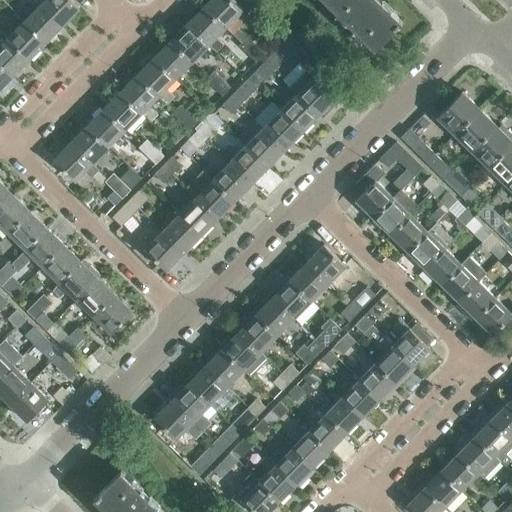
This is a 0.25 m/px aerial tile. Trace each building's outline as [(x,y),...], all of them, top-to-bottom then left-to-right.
[(44,0),(41,4),(62,24),(78,7),(71,0),(44,0)] [(210,0),(205,6),(226,27),(243,10),(246,13),(255,4),(251,0),(210,0)] [(375,49),(402,21),(380,0),(329,0),(327,3),(356,30),(357,29),(364,36),(363,37),(375,49)] [(45,41),(62,24),(41,4),(24,21),(45,41)] [(188,23),(209,44),(217,51),(224,44),(216,37),(226,27),(205,6),(188,23)] [(28,58),(45,41),(24,21),(8,37),(8,38),(28,58)] [(193,61),(209,44),(188,23),(171,40),(193,61)] [(0,63),(12,75),(28,58),(8,38),(8,37),(0,29),(0,43),(1,45),(0,45),(0,63)] [(256,62),(264,53),(247,36),(239,45),(256,62)] [(337,81),(307,52),(307,53),(290,36),(281,45),(290,53),(307,69),(291,86),(319,114),(327,106),(330,109),(338,101),(335,98),(336,97),(329,89),(337,81)] [(193,61),(171,40),(154,57),(176,78),(193,61)] [(274,70),(283,61),(290,53),(281,45),(265,61),(274,70)] [(176,78),(154,57),(137,74),(159,95),(167,104),(175,96),(166,88),(176,78)] [(265,79),(274,70),(265,61),(256,70),(265,79)] [(0,87),(12,75),(0,63),(0,87)] [(223,96),(231,87),(214,70),(205,79),(223,96)] [(159,95),(137,74),(121,91),(142,112),(151,121),(158,114),(149,105),(159,95)] [(302,131),(319,114),(291,86),(285,92),(292,99),(281,110),(302,131)] [(240,104),(249,96),(240,87),(231,95),(240,104)] [(142,112),(121,91),(104,108),(125,129),(142,112)] [(437,117),(454,134),(479,108),(462,91),(437,117)] [(231,114),(240,104),(231,95),(222,105),(231,114)] [(189,130),(197,121),(180,104),(172,113),(189,130)] [(125,129),(104,108),(87,125),(108,146),(125,129)] [(454,134),(471,151),(496,125),(479,108),(454,134)] [(281,110),(264,127),(285,149),(302,131),(281,110)] [(206,139),(215,130),(206,121),(197,130),(206,139)] [(108,146),(87,125),(70,142),(92,163),(108,146)] [(503,131),(496,125),(471,151),(488,167),(511,143),(511,140),(511,139),(511,134),(505,128),(503,131)] [(268,166),(285,149),(264,127),(247,145),(268,166)] [(197,148),(206,139),(197,130),(188,139),(197,148)] [(426,162),(435,153),(418,137),(409,145),(426,162)] [(156,164),(164,155),(147,139),(138,147),(156,164)] [(422,167),(397,141),(388,150),(397,158),(414,175),(422,167)] [(92,177),(99,169),(92,163),(70,142),(53,159),(75,180),(85,170),(92,177)] [(511,143),(488,167),(505,184),(511,177),(511,143)] [(268,166),(247,145),(230,162),(251,183),(268,166)] [(388,166),(397,158),(388,150),(380,158),(388,166)] [(444,179),(452,170),(435,153),(426,162),(444,179)] [(172,174),(181,165),(172,156),(163,165),(172,174)] [(234,200),(251,183),(230,162),(213,179),(234,200)] [(163,183),(172,174),(163,165),(154,174),(163,183)] [(452,187),(461,179),(452,170),(444,179),(452,187)] [(122,198),(130,190),(113,173),(105,181),(122,198)] [(431,192),(439,183),(431,175),(422,184),(431,192)] [(354,198),(371,215),(391,195),(374,178),(354,198)] [(217,218),(234,200),(213,179),(196,197),(217,218)] [(0,206),(13,194),(0,181),(0,206)] [(399,187),(391,195),(371,215),(389,232),(408,212),(409,212),(416,204),(399,187)] [(469,204),(478,196),(469,187),(461,196),(469,204)] [(138,208),(147,199),(138,190),(129,199),(138,208)] [(448,209),(456,200),(448,192),(439,200),(448,209)] [(0,223),(9,232),(30,211),(13,194),(0,206),(0,223)] [(200,235),(217,218),(196,197),(179,214),(200,235)] [(121,226),(138,208),(129,199),(112,217),(121,226)] [(486,221),(495,212),(486,204),(478,212),(486,221)] [(465,225),(474,217),(465,208),(457,217),(465,225)] [(26,249),(47,227),(30,211),(9,232),(26,249)] [(389,232),(406,249),(426,229),(409,212),(408,212),(389,232)] [(183,252),(200,235),(179,214),(162,231),(183,252)] [(503,237),(511,229),(499,217),(491,225),(503,237)] [(426,229),(406,249),(424,266),(443,246),(445,248),(453,239),(434,220),(426,229)] [(482,242),(491,234),(482,225),(474,234),(482,242)] [(43,266),(64,244),(47,227),(26,249),(12,263),(10,260),(0,270),(5,275),(7,273),(10,277),(17,270),(18,272),(33,256),(43,266)] [(183,252),(162,231),(145,249),(166,270),(183,252)] [(499,259),(508,250),(499,242),(491,250),(499,259)] [(60,282),(81,261),(64,244),(43,266),(60,282)] [(307,261),(329,282),(346,265),(324,244),(307,261)] [(424,266),(441,283),(461,263),(445,248),(443,246),(424,266)] [(461,264),(461,263),(441,283),(458,300),(478,280),(478,281),(486,273),(469,256),(461,264)] [(60,282),(53,289),(60,296),(67,289),(77,299),(98,278),(98,277),(100,274),(90,264),(87,267),(81,261),(60,282)] [(329,282),(307,261),(290,278),(312,300),(329,282)] [(0,284),(1,286),(10,277),(7,273),(5,275),(0,270),(0,284)] [(115,295),(98,278),(77,299),(94,316),(115,295)] [(290,278),(273,296),(295,317),(312,300),(290,278)] [(468,310),(476,317),(495,297),(478,281),(478,280),(458,300),(460,302),(457,304),(465,313),(468,310)] [(359,312),(376,295),(367,286),(350,303),(359,312)] [(0,309),(8,301),(0,293),(0,309)] [(43,294),(34,304),(38,308),(40,306),(44,310),(52,302),(43,294)] [(132,311),(115,295),(94,316),(111,333),(132,311)] [(253,310),(278,334),(295,317),(273,296),(267,302),(264,299),(253,310)] [(493,334),(501,326),(509,333),(511,329),(511,309),(510,312),(495,297),(476,317),(493,334)] [(371,323),(387,306),(380,299),(363,316),(371,323)] [(349,321),(359,312),(350,303),(341,313),(349,321)] [(35,319),(44,310),(40,306),(38,308),(34,304),(27,311),(35,319)] [(17,327),(25,318),(16,309),(7,318),(17,327)] [(278,334),(253,310),(243,320),(246,323),(239,330),(261,352),(278,334)] [(362,332),(371,323),(363,316),(355,324),(362,332)] [(401,333),(391,343),(413,365),(429,347),(399,317),(392,324),(401,333)] [(34,344),(43,335),(33,326),(25,335),(34,344)] [(78,343),(86,335),(78,327),(68,337),(72,341),(74,339),(78,343)] [(325,346),(333,338),(324,329),(316,338),(325,346)] [(229,335),(219,345),(222,348),(244,369),(251,376),(268,359),(261,352),(239,330),(232,337),(229,335)] [(355,341),(347,333),(334,346),(342,354),(355,341)] [(405,372),(413,365),(391,343),(382,334),(375,341),(384,350),(374,360),(396,382),(397,381),(400,384),(408,375),(405,372)] [(43,353),(52,344),(43,335),(34,344),(43,353)] [(61,344),(69,352),(78,343),(74,339),(72,341),(68,337),(61,344)] [(316,356),(318,353),(325,346),(316,338),(307,347),(316,356)] [(0,343),(0,379),(14,365),(13,365),(22,357),(4,339),(0,343)] [(227,386),(244,369),(222,348),(205,365),(227,386)] [(329,366),(337,357),(330,350),(321,359),(329,366)] [(69,378),(78,370),(60,352),(51,361),(69,378)] [(388,389),(396,382),(374,360),(357,377),(379,399),(380,398),(383,401),(391,392),(388,389)] [(291,381),(299,372),(291,364),(282,372),(291,381)] [(0,394),(10,404),(31,383),(14,365),(0,379),(0,394)] [(185,380),(210,404),(227,386),(205,365),(199,372),(196,369),(185,380)] [(310,385),(320,374),(313,367),(303,377),(310,385)] [(282,390),(291,381),(282,372),(273,382),(282,390)] [(341,395),(362,416),(379,399),(357,377),(341,395)] [(171,400),(203,431),(211,422),(201,413),(210,404),(185,380),(175,390),(178,392),(171,400)] [(31,383),(10,404),(27,421),(48,400),(31,383)] [(295,400),(304,391),(296,384),(288,393),(295,400)] [(62,404),(70,396),(62,388),(54,396),(62,404)] [(346,433),(362,416),(341,395),(324,412),(346,433)] [(257,416),(266,407),(257,398),(248,407),(257,416)] [(511,404),(508,401),(507,403),(504,399),(495,409),(498,412),(492,418),(511,438),(511,404)] [(185,429),(195,438),(203,431),(171,400),(154,417),(176,438),(185,429)] [(279,417),(287,408),(280,401),(271,410),(279,417)] [(248,425),(257,416),(248,407),(239,416),(248,425)] [(329,450),(346,433),(324,412),(307,429),(329,450)] [(482,429),(475,436),(500,461),(505,465),(511,459),(506,453),(511,446),(511,438),(492,418),(490,420),(487,417),(479,426),(482,429)] [(262,434),(270,425),(263,418),(255,427),(262,434)] [(290,446),(312,467),(329,450),(307,429),(290,446)] [(223,450),(232,441),(223,433),(214,442),(223,450)] [(465,446),(458,453),(478,472),(484,478),(500,461),(475,436),(473,437),(470,434),(462,443),(465,446)] [(240,456),(245,451),(254,442),(246,435),(233,449),(240,456)] [(214,442),(199,457),(208,465),(223,450),(214,442)] [(305,474),(312,467),(290,446),(284,452),(277,445),(267,456),(265,453),(264,454),(295,484),(297,483),(299,486),(308,477),(305,474)] [(191,449),(182,458),(199,475),(208,465),(199,457),(191,449)] [(478,472),(458,453),(441,470),(461,489),(478,472)] [(248,472),(279,501),(295,484),(264,454),(258,460),(267,469),(257,479),(249,471),(248,472)] [(138,491),(131,484),(133,482),(121,470),(94,498),(108,511),(163,511),(140,489),(138,491)] [(441,470),(424,487),(444,506),(461,489),(441,470)] [(268,511),(279,501),(248,472),(242,478),(251,486),(240,497),(236,493),(228,502),(237,511),(268,511)] [(506,499),(511,493),(511,488),(506,482),(497,491),(506,499)] [(438,511),(444,506),(424,487),(408,504),(416,511),(438,511)] [(484,511),(493,511),(498,508),(489,499),(481,508),(484,511)] [(502,511),(511,511),(511,504),(510,503),(502,511)]
